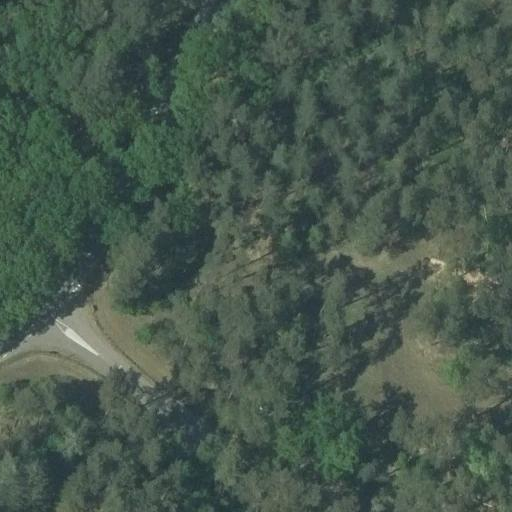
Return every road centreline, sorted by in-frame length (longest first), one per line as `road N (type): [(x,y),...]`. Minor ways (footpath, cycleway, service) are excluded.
road 1 (unclassified): [(356,511),(277,482),(199,435),(46,311)]
road 2 (tertiary): [(46,311),(106,223),(218,0)]
